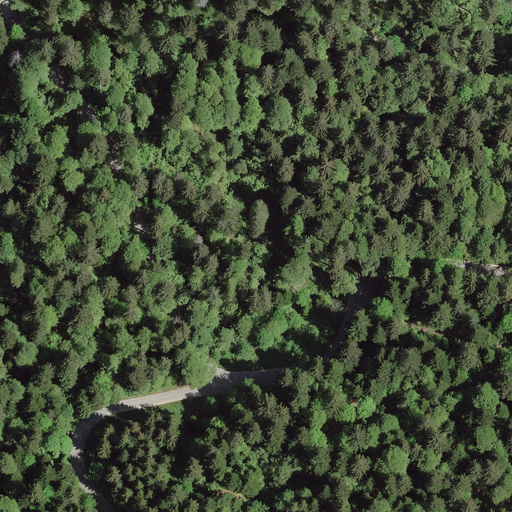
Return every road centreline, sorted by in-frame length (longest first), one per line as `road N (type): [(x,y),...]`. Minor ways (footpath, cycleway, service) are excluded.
road 1 (unclassified): [(218,386),(194,358),(145,220),(69,87),(5,0)]
road 2 (unclassified): [(511,278),(453,265),(394,266),(365,277),(344,319),(300,365),(218,386)]
road 3 (track): [(461,136),(364,113),(255,0)]
road 4 (unclassified): [(218,386),(89,419),(74,452),(77,471),(108,511)]
road 5 (track): [(344,0),(378,50),(399,52),(430,0)]
